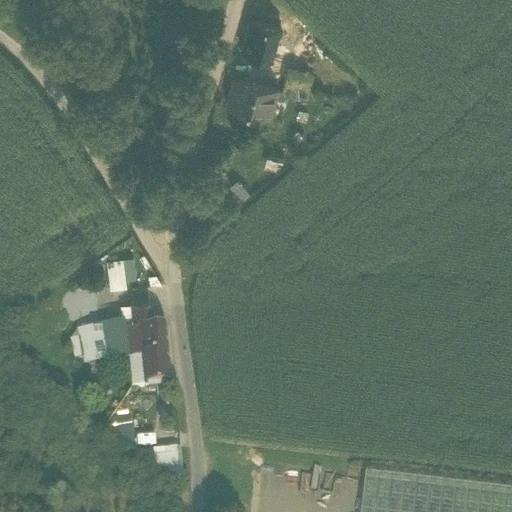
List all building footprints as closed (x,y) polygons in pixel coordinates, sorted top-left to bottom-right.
[(273,61),(276,62),(286,28),(253,19),(252,23),(256,24),(252,37),(248,37),(244,53),(273,61)] [(288,68),(284,81),(310,87),(313,75),(288,68)] [(228,106),(259,114),(267,85),(235,77),(228,106)] [(306,101),(310,87),(284,81),(281,94),(306,101)] [(279,88),(267,85),(259,114),(271,117),(279,88)] [(130,261),(123,262),(125,282),(132,281),(130,261)] [(106,264),(109,291),(126,289),(125,282),(123,262),(106,264)] [(144,388),(171,385),(165,326),(151,327),(149,303),(130,305),(132,330),(125,331),(128,356),(131,387),(144,386),(144,388)] [(123,322),(101,326),(108,358),(128,356),(125,331),(123,322)] [(86,354),(88,362),(108,358),(101,326),(82,330),(83,338),(71,341),(74,357),(86,354)] [(110,420),(105,428),(119,439),(132,437),(130,418),(110,420)] [(154,465),(186,488),(180,448),(153,451),(154,465)] [(511,511),(511,493),(365,476),(360,511),(511,511)]
